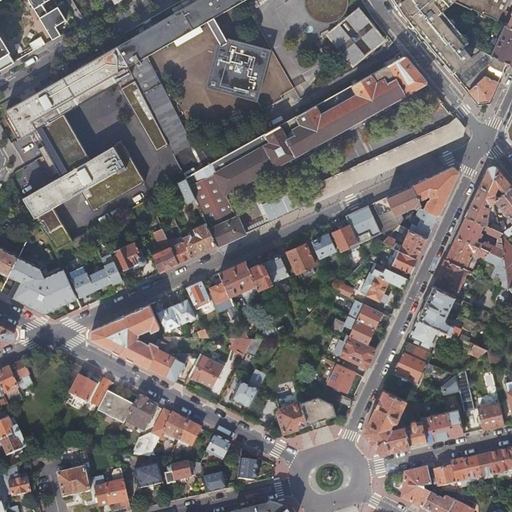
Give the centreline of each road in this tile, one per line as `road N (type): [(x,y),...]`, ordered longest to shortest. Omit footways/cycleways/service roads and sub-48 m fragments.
road 1 (residential): [(486,137),(52,335)]
road 2 (residential): [(340,451),(486,137)]
road 3 (residential): [(52,335),(302,464)]
road 4 (residential): [(373,0),(486,137)]
road 5 (residential): [(0,87),(152,0)]
road 6 (residential): [(511,434),(359,469)]
